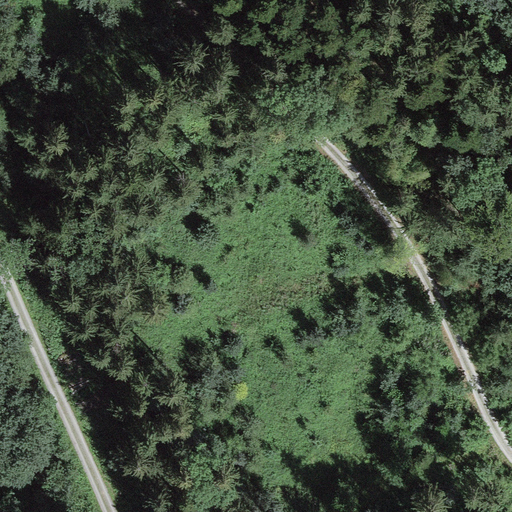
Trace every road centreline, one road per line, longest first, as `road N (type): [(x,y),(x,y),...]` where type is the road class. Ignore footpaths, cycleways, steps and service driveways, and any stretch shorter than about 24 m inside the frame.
road 1 (track): [(511,452),(421,266),(367,191),(181,0)]
road 2 (track): [(0,259),(104,511)]
